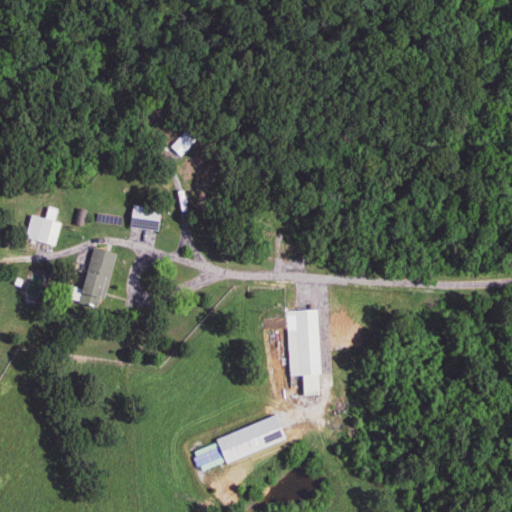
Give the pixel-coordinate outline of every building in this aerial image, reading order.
[(199,137),(191,128),(176,142),(184,151),(199,137)] [(58,225),(26,216),(20,238),(52,247),(58,225)] [(78,296),(102,301),(112,254),(88,249),(78,296)] [(314,311),(284,312),(284,317),(260,318),(260,333),(285,332),(287,377),(317,376),(314,311)] [(283,443),(275,420),(188,449),(196,473),(283,443)]
